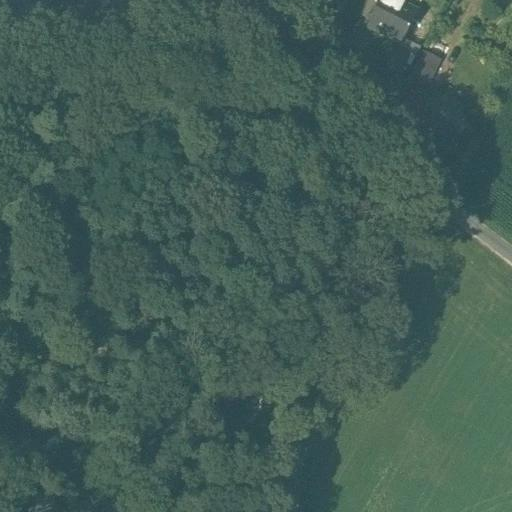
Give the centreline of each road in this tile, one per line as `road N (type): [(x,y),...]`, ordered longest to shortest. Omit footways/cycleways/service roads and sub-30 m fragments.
road 1 (residential): [(399,152),(208,72),(0,43)]
road 2 (residential): [(322,0),(399,152)]
road 3 (residential): [(511,250),(399,152)]
